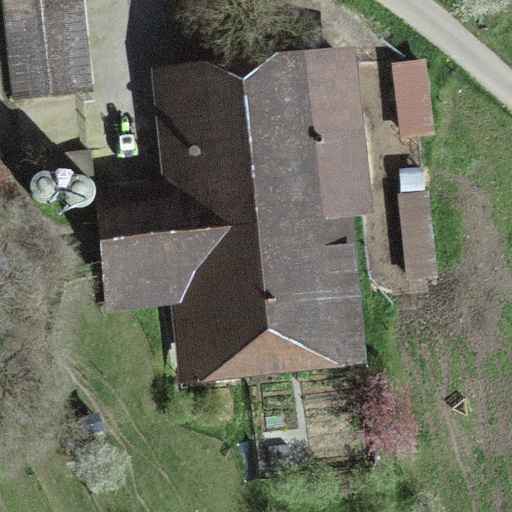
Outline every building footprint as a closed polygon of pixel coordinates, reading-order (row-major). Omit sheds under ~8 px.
[(5,0),(16,98),(84,91),(74,0),(5,0)] [(394,52),(398,130),(436,128),(432,50),(394,52)] [(135,303),(133,280),(196,274),(205,353),(334,339),(321,209),(363,204),(348,64),(177,82),(188,198),(98,205),(107,305),(135,303)] [(42,195),(47,195),(52,193),(56,190),(59,186),(60,181),(60,176),(58,172),(55,168),(51,165),(45,164),(40,164),(35,167),(31,171),(29,175),(28,181),(30,186),(33,191),(37,194),(42,195)] [(77,199),(82,199),(87,197),(91,194),(94,190),(95,185),(95,180),(93,176),(90,172),(86,169),(80,168),(75,168),(70,171),(66,175),(64,180),(63,185),(65,190),(68,195),(72,198),(77,199)] [(433,189),(391,190),(394,270),(436,269),(433,189)]
